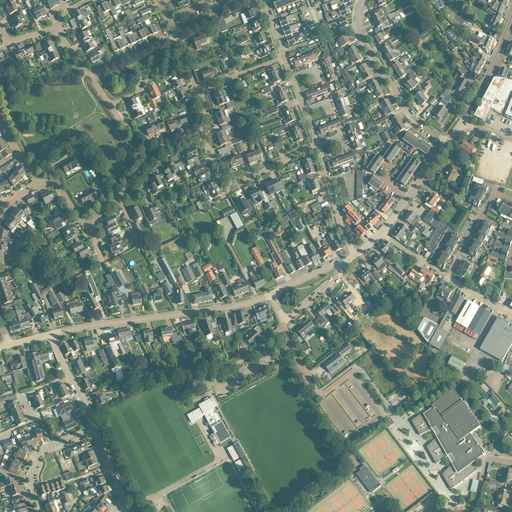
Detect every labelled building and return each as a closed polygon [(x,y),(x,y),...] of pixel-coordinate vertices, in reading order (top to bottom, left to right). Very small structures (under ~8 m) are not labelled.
[(50,10),(55,7),(51,0),(42,0),(44,2),(46,1),(47,2),(46,2),(50,10)] [(121,5),(120,2),(119,0),(112,0),(113,1),(107,3),(111,10),(110,10),(113,17),(117,15),(116,12),(120,10),(118,7),(121,5)] [(132,15),(140,11),(147,7),(145,8),(143,3),(143,2),(142,0),(134,0),(133,1),(136,8),(130,11),(132,15)] [(177,0),(178,1),(177,2),(179,8),(189,4),(187,0),(177,0)] [(282,9),(278,0),(274,2),(273,2),(277,11),(282,9)] [(282,9),(286,7),(283,0),(279,0),(278,0),(282,9)] [(491,0),(486,0),(484,4),(501,16),(505,6),(499,4),(493,1),(491,0)] [(7,10),(15,6),(17,5),(16,3),(14,4),(12,1),(4,5),(7,10)] [(104,14),(110,10),(111,10),(107,3),(107,2),(102,5),(102,6),(96,8),(98,12),(98,13),(100,17),(103,22),(107,20),(104,14)] [(15,6),(7,10),(9,15),(17,11),(15,6)] [(42,17),(38,10),(36,6),(34,7),(36,11),(33,12),(35,15),(37,20),(42,17)] [(43,7),(38,10),(42,17),(47,15),(45,10),(43,7)] [(138,25),(141,24),(141,23),(145,22),(152,18),(149,13),(150,13),(147,7),(140,11),(143,18),(136,21),(138,25)] [(337,18),(341,17),(344,16),(348,14),(345,7),(331,13),(333,18),(337,16),(337,18)] [(373,17),(375,22),(388,16),(384,7),(373,13),(375,16),(373,17)] [(495,15),(496,13),(492,11),(489,9),(487,12),(493,17),(490,25),(493,27),(497,28),(502,18),(495,15)] [(91,15),(90,12),(83,16),(81,10),(72,14),(76,23),(88,17),(91,15)] [(247,12),(247,13),(244,14),(246,20),(250,19),(256,17),(254,10),(247,12)] [(21,12),(20,13),(21,13),(16,15),(17,18),(11,21),(15,28),(22,24),(21,21),(25,19),(21,12)] [(290,22),(296,19),(294,15),(279,20),(282,27),(288,25),(288,24),(291,24),(290,22)] [(388,16),(375,22),(378,28),(380,27),(382,30),(389,27),(393,25),(388,16)] [(76,23),(81,31),(89,27),(87,23),(90,22),(88,17),(76,23)] [(223,18),(216,21),(221,34),(228,31),(223,18)] [(341,28),(348,25),(345,18),(342,20),(331,24),(333,29),(338,27),(339,29),(341,28)] [(232,30),(235,28),(238,27),(235,20),(229,22),(232,30)] [(141,24),(144,30),(147,38),(148,38),(147,37),(152,34),(153,35),(158,33),(155,25),(147,28),(145,22),(141,23),(141,24)] [(252,25),(249,26),(250,29),(251,29),(252,34),(259,32),(258,31),(261,29),(259,22),(252,25)] [(292,34),(294,33),(293,31),(299,29),(297,24),(283,30),(285,37),(292,34)] [(130,28),(131,32),(133,35),(137,43),(136,42),(142,39),(142,40),(147,38),(144,30),(137,33),(134,27),(130,28)] [(105,33),(109,42),(110,42),(115,52),(120,49),(121,50),(126,48),(122,40),(120,36),(114,40),(109,29),(105,31),(106,33),(105,33)] [(451,31),(456,37),(457,38),(459,36),(451,29),(450,30),(451,31)] [(119,32),(120,36),(122,40),(126,48),(126,47),(131,44),(131,45),(137,43),(133,35),(131,32),(125,35),(122,31),(119,32)] [(451,31),(447,34),(456,43),(459,40),(457,38),(456,37),(451,31)] [(82,44),(85,43),(93,39),(91,36),(89,37),(86,32),(78,36),(81,42),(82,44)] [(205,39),(208,38),(205,32),(199,34),(200,38),(193,40),(195,44),(194,44),(195,45),(196,47),(206,43),(205,39)] [(383,38),(388,35),(386,32),(384,33),(381,35),(375,38),(379,44),(385,41),(383,38)] [(299,40),(303,39),(301,34),(286,39),(289,46),(296,44),(296,43),(299,42),(299,40)] [(484,51),(488,52),(493,40),(485,36),(484,39),(472,34),(469,41),(479,46),(480,44),(484,46),(483,47),(486,48),(484,51)] [(257,38),(253,39),(255,42),(257,47),(260,46),(260,44),(261,44),(266,42),(263,35),(259,37),(257,38)] [(339,40),(337,41),(339,45),(341,48),(342,47),(350,43),(346,36),(343,37),(340,39),(339,40)] [(234,44),(235,46),(248,41),(247,38),(237,42),(234,44)] [(82,44),(86,53),(94,48),(97,47),(93,39),(85,43),(82,44)] [(41,57),(44,55),(52,51),(55,49),(51,41),(43,45),(45,51),(43,52),(40,54),(41,57)] [(449,47),(455,52),(459,49),(454,43),(449,47)] [(395,50),(392,44),(388,46),(382,50),(386,56),(392,52),(395,50)] [(29,63),(32,62),(29,56),(34,53),(30,45),(22,49),(23,52),(27,60),(29,63)] [(475,54),(472,58),(473,59),(477,61),(483,65),(486,60),(482,56),(477,51),(475,49),(475,48),(472,46),(474,48),(471,52),(475,54)] [(103,47),(92,52),(94,55),(89,58),(92,64),(100,59),(97,53),(101,52),(104,50),(103,47)] [(350,54),(352,57),(358,54),(355,47),(349,51),(346,53),(347,55),(350,54)] [(255,52),(257,55),(259,54),(261,58),(271,55),(268,48),(258,51),(255,52)] [(22,49),(14,53),(19,64),(25,62),(27,60),(23,52),(22,49)] [(55,49),(52,51),(44,55),(47,60),(49,59),(51,62),(55,60),(59,58),(57,52),(55,49)] [(312,53),(309,54),(311,61),(314,60),(315,60),(319,59),(318,56),(319,56),(320,52),(319,49),(315,50),(316,51),(312,53)] [(324,59),(321,60),(322,64),(323,64),(324,67),(323,68),(331,65),(330,62),(330,61),(332,60),(331,57),(330,58),(328,52),(326,53),(324,54),(323,57),(324,59)] [(392,52),(386,56),(390,62),(394,60),(396,58),(399,56),(398,54),(394,56),(392,52)] [(304,64),(301,56),(301,57),(300,54),(296,55),(297,58),(293,59),(290,60),(292,66),(295,64),(296,67),(301,66),(300,65),(304,64)] [(305,55),(301,56),(304,64),(308,63),(308,62),(311,61),(309,54),(305,55)] [(358,54),(352,57),(354,61),(351,63),(353,65),(356,64),(362,60),(358,54)] [(400,60),(402,63),(409,59),(411,58),(410,55),(408,56),(400,60)] [(467,58),(467,59),(470,63),(474,66),(480,70),(483,65),(477,61),(473,59),(472,58),(471,60),(467,58)] [(470,63),(467,59),(465,63),(467,66),(468,66),(472,69),(470,72),(473,73),(477,76),(480,70),(474,66),(470,63)] [(393,67),(397,73),(403,69),(406,67),(404,63),(401,65),(400,64),(399,63),(393,67)] [(325,72),(327,75),(334,72),(332,69),(333,69),(331,65),(323,68),(325,72)] [(360,68),(363,74),(369,71),(366,65),(360,68)] [(403,69),(397,73),(401,79),(407,75),(406,74),(407,74),(405,72),(410,69),(408,66),(407,67),(406,67),(403,69)] [(201,73),(202,74),(204,80),(214,77),(214,76),(217,75),(215,69),(212,70),(211,68),(207,70),(201,73)] [(408,73),(410,76),(413,74),(418,70),(417,68),(408,73)] [(501,68),(498,76),(503,78),(504,78),(506,79),(510,80),(511,75),(511,72),(509,71),(501,68)] [(266,73),(268,79),(279,75),(276,69),(270,72),(269,70),(265,71),(266,73)] [(456,73),(460,78),(464,75),(460,69),(456,73)] [(372,74),(372,73),(371,70),(369,71),(363,74),(357,77),(359,80),(361,79),(363,82),(360,83),(357,85),(358,88),(366,84),(365,81),(372,77),(371,74),(372,74)] [(334,72),(327,75),(328,78),(327,78),(329,83),(337,80),(336,76),(335,76),(334,72)] [(413,74),(410,76),(408,77),(410,81),(405,86),(410,91),(412,89),(413,90),(417,87),(416,86),(419,83),(415,80),(417,78),(413,74)] [(279,75),(268,79),(270,85),(281,81),(279,75)] [(454,82),(452,84),(461,89),(464,91),(469,83),(462,79),(459,84),(454,82)] [(484,122),(491,108),(506,80),(494,79),(474,117),(484,122)] [(511,81),(510,81),(506,80),(491,108),(495,111),(499,113),(500,113),(501,113),(503,114),(503,115),(505,116),(504,116),(511,119),(511,81)] [(171,84),(173,88),(170,89),(170,90),(162,94),(164,98),(172,94),(180,90),(183,89),(180,81),(171,84)] [(372,93),(375,91),(375,92),(380,89),(376,82),(369,86),(370,88),(369,89),(372,93)] [(425,89),(423,90),(421,93),(420,92),(415,97),(419,102),(418,103),(421,106),(428,100),(423,95),(426,93),(425,92),(426,91),(431,87),(428,84),(423,88),(425,89)] [(447,89),(446,91),(448,94),(451,98),(455,90),(462,94),(464,91),(461,89),(452,84),(449,90),(447,89)] [(325,87),(322,88),(324,95),(327,94),(332,93),(330,89),(329,85),(324,86),(325,87)] [(148,89),(151,96),(153,96),(154,100),(160,97),(157,91),(155,86),(148,89)] [(214,94),(216,100),(225,97),(221,88),(219,89),(220,92),(214,94)] [(318,89),(314,90),(317,98),(321,97),(321,96),(324,95),(322,88),(318,89)] [(180,90),(172,94),(173,97),(176,96),(179,101),(179,102),(181,106),(184,104),(182,101),(182,100),(187,97),(185,92),(183,89),(180,90)] [(277,95),(278,98),(286,95),(284,89),(276,92),(273,93),(274,96),(277,95)] [(380,89),(375,92),(379,98),(384,95),(380,89)] [(317,98),(314,90),(314,91),(311,92),(310,92),(306,93),(309,101),(313,100),(313,99),(316,98),(317,98)] [(336,102),(344,99),(343,99),(342,95),(343,95),(341,91),(333,94),(335,98),(337,101),(336,102)] [(452,99),(451,98),(448,94),(446,91),(440,97),(443,100),(441,103),(443,104),(441,106),(435,115),(440,119),(444,114),(445,114),(448,111),(444,108),(445,106),(446,107),(452,99)] [(286,95),(278,98),(276,99),(277,102),(278,106),(282,105),(281,104),(288,101),(286,95)] [(226,104),(227,107),(235,104),(234,101),(227,103),(225,97),(216,100),(219,106),(226,104)] [(428,102),(431,105),(437,100),(434,97),(428,102)] [(141,103),(138,104),(135,99),(127,103),(131,111),(134,110),(142,106),(141,103)] [(338,106),(339,109),(346,106),(345,103),(344,99),(336,102),(338,106)] [(382,103),(385,110),(391,106),(388,100),(383,103),(382,103)] [(235,104),(227,107),(228,110),(234,107),(236,113),(238,112),(235,104)] [(143,116),(145,114),(142,106),(134,110),(131,111),(134,120),(143,116)] [(348,110),(346,106),(339,109),(341,112),(340,112),(342,117),(350,114),(348,110)] [(391,106),(385,110),(383,111),(382,111),(385,117),(381,120),(375,123),(376,126),(382,122),(383,123),(389,119),(387,117),(395,112),(391,106)] [(282,116),(283,119),(293,115),(291,108),(284,111),(281,113),(282,116)] [(161,120),(157,122),(153,114),(155,113),(154,111),(148,113),(152,121),(155,129),(157,133),(165,129),(161,120)] [(215,114),(217,120),(226,117),(224,111),(215,114)] [(176,114),(173,115),(178,125),(179,128),(188,124),(184,116),(180,117),(179,114),(177,115),(176,114)] [(171,116),(172,117),(166,120),(171,132),(179,128),(178,125),(173,115),(171,116)] [(293,115),(283,119),(284,122),(285,124),(288,123),(296,121),(293,115)] [(224,128),(226,127),(237,123),(236,120),(228,123),(226,117),(217,120),(220,126),(223,125),(224,128)] [(394,123),(396,127),(402,123),(398,117),(392,120),(389,122),(391,125),(394,123)] [(337,121),(334,122),(337,129),(340,128),(344,127),(344,126),(348,125),(347,122),(343,123),(342,121),(342,119),(337,120),(337,121)] [(157,133),(155,129),(152,121),(149,122),(150,125),(144,128),(148,136),(154,134),(157,133)] [(330,132),(327,124),(326,122),(320,124),(322,126),(319,127),(322,135),(326,133),(329,132),(330,132)] [(331,123),(327,124),(330,132),(334,131),(333,130),(337,129),(334,122),(331,123)] [(232,129),(235,134),(240,132),(237,123),(226,127),(227,131),(232,129)] [(406,130),(402,123),(396,127),(397,129),(394,131),(396,135),(406,130)] [(349,136),(356,133),(360,131),(357,124),(346,128),(348,132),(349,135),(349,136)] [(292,134),(294,137),(301,134),(298,128),(294,130),(291,131),(288,132),(289,135),(292,134)] [(274,133),(269,135),(270,138),(280,134),(280,135),(287,133),(286,129),(274,133)] [(216,134),(218,140),(227,137),(224,131),(216,134)] [(351,140),(352,143),(363,139),(362,137),(360,138),(359,136),(362,135),(361,131),(360,131),(356,133),(349,136),(350,140),(351,140)] [(235,144),(238,143),(241,142),(243,141),(240,132),(235,134),(237,140),(233,142),(234,145),(235,144)] [(382,135),(386,143),(392,140),(387,132),(382,135)] [(413,136),(408,133),(403,140),(408,143),(413,136)] [(294,137),(290,138),(291,141),(292,144),(303,140),(301,134),(294,137)] [(413,136),(408,143),(412,147),(417,140),(413,136)] [(227,137),(218,140),(221,146),(229,143),(227,137)] [(363,139),(352,143),(353,146),(354,151),(362,148),(361,144),(364,143),(363,139)] [(96,152),(91,145),(94,143),(92,140),(86,144),(92,154),(96,152)] [(417,150),(418,149),(417,148),(422,143),(417,140),(412,147),(417,150)] [(422,141),(422,143),(417,148),(418,149),(422,152),(427,145),(422,141)] [(459,146),(473,156),(477,150),(463,141),(459,146)] [(274,144),(275,146),(277,151),(283,149),(280,142),(274,144)] [(390,149),(397,154),(400,150),(399,149),(393,145),(390,149)] [(432,148),(427,145),(422,152),(427,155),(432,148)] [(10,151),(8,148),(7,149),(1,153),(4,159),(12,154),(10,151)] [(184,157),(186,160),(195,156),(197,155),(194,149),(186,153),(187,156),(184,157)] [(390,149),(387,154),(394,159),(397,154),(390,149)] [(258,152),(252,154),(255,162),(261,160),(258,152)] [(350,155),(347,156),(349,163),(351,167),(355,166),(353,162),(361,159),(359,154),(355,156),(354,153),(350,154),(350,155)] [(255,162),(252,154),(246,156),(249,165),(255,162)] [(383,158),(390,163),(394,159),(387,154),(383,158)] [(189,166),(190,169),(200,164),(198,160),(197,160),(195,156),(186,160),(187,162),(189,166)] [(240,156),(234,158),(237,166),(243,164),(240,156)] [(343,157),(339,158),(342,166),(346,165),(346,164),(349,163),(347,156),(343,157)] [(381,165),(384,161),(377,156),(374,160),(381,165)] [(237,166),(234,158),(228,160),(231,168),(237,166)] [(332,162),(329,163),(331,169),(334,168),(334,169),(335,171),(340,169),(342,174),(345,173),(343,169),(342,166),(339,158),(339,159),(336,160),(331,161),(332,162)] [(414,158),(413,159),(410,163),(417,168),(421,163),(414,158)] [(73,159),(61,165),(65,173),(77,167),(73,159)] [(302,170),(303,170),(312,167),(310,160),(304,162),(304,160),(298,162),(294,163),(287,166),(289,171),(293,170),(292,167),(297,166),(299,167),(300,170),(302,170)] [(371,165),(378,170),(381,165),(374,160),(371,165)] [(465,160),(463,163),(474,170),(475,166),(471,164),(471,163),(465,160)] [(177,171),(179,169),(176,162),(172,164),(172,165),(167,167),(169,170),(173,178),(179,176),(178,173),(177,171)] [(414,172),(417,168),(410,163),(407,167),(414,172)] [(196,177),(199,176),(198,175),(204,173),(204,172),(201,167),(200,164),(190,169),(188,170),(189,172),(192,172),(193,171),(196,177)] [(14,170),(16,173),(20,177),(23,175),(22,174),(25,172),(22,168),(23,167),(21,165),(20,166),(14,170)] [(374,174),(378,170),(371,165),(367,169),(374,174)] [(444,178),(452,183),(459,170),(452,166),(448,174),(446,173),(444,178)] [(312,167),(303,170),(304,174),(302,174),(302,175),(298,176),(300,182),(307,180),(306,176),(314,173),(312,167)] [(411,177),(414,172),(407,167),(404,172),(411,177)] [(163,180),(167,179),(169,185),(175,182),(173,178),(169,170),(163,173),(160,174),(163,180)] [(198,175),(199,176),(201,181),(200,181),(201,184),(206,182),(207,182),(212,179),(210,175),(209,176),(207,171),(204,172),(204,173),(198,175)] [(404,172),(401,176),(408,181),(411,177),(404,172)] [(16,173),(12,176),(18,183),(22,180),(20,177),(16,173)] [(162,183),(164,182),(163,180),(160,174),(156,176),(157,177),(152,180),(155,184),(157,188),(163,186),(162,183)] [(12,176),(7,180),(13,186),(14,187),(18,183),(12,176)] [(398,181),(405,186),(408,181),(401,176),(398,181)] [(374,188),(379,181),(375,178),(374,177),(369,185),(374,188)] [(91,183),(93,187),(103,181),(102,178),(91,183)] [(7,180),(5,180),(5,182),(2,183),(4,192),(10,191),(9,189),(13,186),(7,180)] [(275,180),(270,183),(275,193),(276,194),(281,191),(275,180)] [(210,182),(201,186),(206,195),(217,190),(216,187),(217,187),(215,181),(211,183),(210,182)] [(309,183),(312,192),(319,189),(317,181),(309,183)] [(379,181),(374,188),(378,191),(383,184),(379,181)] [(270,183),(265,186),(270,196),(275,193),(270,183)] [(149,187),(146,189),(149,194),(152,193),(153,195),(155,195),(157,194),(156,194),(159,193),(157,188),(155,184),(149,187)] [(479,185),(477,191),(478,191),(485,195),(486,193),(486,194),(488,187),(479,185)] [(79,197),(83,205),(98,197),(93,189),(79,197)] [(217,190),(206,195),(204,196),(205,199),(209,198),(211,201),(214,199),(215,202),(220,199),(219,196),(222,195),(219,189),(217,190)] [(261,196),(262,196),(258,189),(249,194),(253,202),(257,200),(259,203),(264,201),(261,196)] [(41,197),(45,204),(54,199),(50,192),(47,194),(45,191),(40,194),(42,197),(41,197)] [(478,191),(474,197),(481,201),(483,197),(485,195),(478,191)] [(427,202),(425,205),(431,210),(430,211),(436,216),(439,212),(439,211),(436,209),(440,204),(441,205),(444,200),(439,197),(438,198),(437,197),(432,194),(429,199),(428,198),(426,201),(427,202)] [(26,199),(28,204),(35,200),(33,196),(26,199)] [(386,201),(384,203),(389,207),(394,201),(390,198),(387,196),(385,200),(386,201)] [(478,207),(481,201),(474,197),(471,203),(478,207)] [(249,211),(253,209),(249,201),(245,203),(244,200),(236,204),(241,213),(249,210),(249,211)] [(367,202),(374,209),(376,207),(369,200),(367,202)] [(389,207),(384,203),(382,206),(381,205),(378,209),(381,211),(385,214),(389,207)] [(496,210),(498,211),(502,213),(506,206),(500,203),(498,206),(496,210)] [(22,208),(20,210),(25,215),(24,215),(26,216),(31,211),(24,205),(22,207),(22,208)] [(319,206),(312,210),(315,214),(323,210),(320,205),(319,206)] [(349,205),(342,211),(345,213),(343,214),(346,217),(352,210),(353,211),(355,208),(352,205),(351,207),(349,205)] [(506,206),(502,213),(508,217),(511,210),(506,206)] [(233,207),(222,213),(224,217),(235,212),(233,207)] [(18,208),(14,212),(21,219),(24,215),(25,215),(20,210),(18,208)] [(130,211),(135,221),(142,218),(138,208),(130,211)] [(153,209),(146,213),(148,218),(147,219),(150,226),(152,225),(152,226),(156,223),(154,220),(158,218),(156,214),(153,209)] [(292,220),(299,217),(296,210),(289,213),(292,220)] [(348,219),(345,221),(348,224),(357,215),(358,214),(356,211),(354,212),(353,211),(352,210),(346,217),(348,219)] [(10,217),(11,218),(17,223),(21,219),(14,212),(10,217)] [(238,230),(245,226),(238,212),(231,215),(238,230)] [(413,227),(421,233),(422,234),(426,230),(419,224),(421,221),(420,218),(417,215),(416,216),(410,212),(404,220),(413,227)] [(435,244),(431,252),(434,254),(443,238),(444,235),(449,227),(430,212),(431,213),(425,221),(436,230),(432,234),(433,235),(430,240),(435,244)] [(370,218),(368,220),(374,226),(379,220),(376,216),(373,213),(369,217),(370,218)] [(357,215),(348,224),(350,226),(353,223),(355,226),(357,223),(361,220),(359,217),(361,216),(358,214),(357,215)] [(57,231),(63,228),(61,224),(65,222),(61,215),(51,220),(57,231)] [(106,221),(108,227),(115,224),(117,223),(114,217),(112,218),(111,215),(105,218),(106,221)] [(221,225),(233,220),(231,215),(219,221),(221,225)] [(8,222),(15,228),(18,224),(17,223),(11,218),(8,222)] [(300,230),(305,228),(300,218),(295,220),(300,230)] [(374,226),(368,220),(366,222),(365,221),(362,224),(368,231),(374,226)] [(27,225),(33,230),(37,225),(31,221),(27,225)] [(485,221),(482,227),(490,231),(493,225),(485,221)] [(4,226),(9,231),(11,232),(13,234),(14,232),(13,231),(15,228),(8,222),(4,226)] [(63,228),(67,236),(75,232),(76,232),(73,226),(72,226),(71,223),(65,226),(63,228)] [(357,223),(355,226),(357,229),(355,231),(361,238),(366,233),(357,223)] [(107,233),(109,237),(121,232),(119,228),(117,229),(115,224),(108,227),(106,228),(108,233),(107,233)] [(140,231),(141,231),(137,224),(134,226),(137,233),(139,236),(142,235),(140,231)] [(401,224),(396,230),(406,238),(407,237),(404,236),(405,234),(412,239),(416,233),(419,235),(421,233),(413,227),(410,231),(401,224)] [(309,232),(313,240),(315,239),(310,231),(307,225),(306,226),(309,231),(309,232)] [(0,230),(0,236),(6,239),(6,238),(8,233),(7,233),(9,231),(4,226),(0,231),(0,230)] [(487,236),(490,231),(482,227),(479,232),(487,236)] [(453,234),(450,239),(458,243),(461,238),(456,235),(458,232),(456,231),(450,228),(448,231),(453,234)] [(502,239),(511,242),(511,240),(511,230),(505,228),(504,234),(498,232),(497,237),(502,239)] [(275,233),(277,238),(286,234),(283,229),(275,233)] [(406,238),(396,230),(392,236),(405,245),(407,242),(404,240),(406,238)] [(75,236),(76,235),(75,232),(67,236),(65,237),(67,243),(65,244),(67,248),(68,247),(79,241),(76,237),(75,236)] [(121,232),(109,237),(110,240),(113,246),(118,243),(122,241),(119,237),(123,235),(121,232)] [(269,236),(267,232),(263,234),(276,256),(280,265),(284,263),(279,255),(269,236)] [(480,239),(484,241),(487,236),(479,232),(477,237),(476,238),(480,240),(480,239)] [(327,238),(328,241),(331,245),(335,252),(340,249),(337,242),(334,243),(331,235),(330,235),(329,233),(326,235),(327,238)] [(22,234),(21,234),(17,237),(19,239),(22,242),(24,240),(26,238),(22,234)] [(0,242),(3,243),(8,245),(8,244),(10,240),(9,240),(9,239),(6,238),(6,239),(0,236),(0,242)] [(313,240),(315,244),(323,258),(328,255),(332,253),(325,241),(322,243),(323,244),(322,245),(323,247),(321,248),(318,242),(319,242),(317,238),(313,240)] [(480,240),(476,238),(473,243),(480,247),(483,242),(484,241),(480,239),(480,240)] [(455,248),(458,243),(450,239),(447,244),(455,248)] [(499,249),(509,252),(511,242),(502,239),(500,244),(495,242),(494,247),(499,249)] [(425,248),(431,252),(435,244),(430,240),(425,248)] [(72,249),(75,254),(78,252),(83,249),(80,243),(80,244),(79,241),(68,247),(69,250),(72,249)] [(385,254),(387,256),(388,256),(392,252),(393,254),(396,251),(387,242),(380,249),(385,254)] [(122,252),(123,252),(122,249),(121,249),(118,243),(113,246),(109,248),(108,248),(110,253),(112,257),(117,255),(119,254),(122,252)] [(480,247),(473,243),(470,249),(478,253),(480,247)] [(448,251),(452,253),(455,248),(447,244),(445,249),(444,250),(448,252),(448,251)] [(309,256),(305,249),(304,248),(305,247),(304,247),(303,246),(302,245),(301,246),(299,247),(298,248),(297,249),(303,260),(304,262),(306,266),(312,263),(308,257),(309,257),(309,256)] [(313,245),(305,249),(309,256),(309,257),(313,263),(320,259),(313,245)] [(83,249),(78,252),(81,257),(78,259),(80,262),(92,256),(87,247),(83,249)] [(250,250),(259,266),(265,262),(256,247),(250,250)] [(299,257),(293,247),(288,250),(296,263),(294,264),(298,271),(304,267),(302,263),(301,260),(299,261),(297,258),(299,257)] [(470,249),(467,254),(475,258),(478,253),(470,249)] [(497,254),(492,252),(491,255),(491,257),(493,258),(498,259),(505,262),(509,252),(499,249),(497,254)] [(448,252),(444,250),(441,255),(448,260),(451,254),(452,253),(448,251),(448,252)] [(185,254),(188,260),(194,257),(191,251),(185,254)] [(279,255),(290,275),(296,272),(285,252),(279,255)] [(438,261),(446,265),(448,260),(441,255),(438,261)] [(372,263),(376,267),(378,269),(380,272),(387,265),(384,263),(384,262),(379,257),(372,263)] [(173,273),(165,259),(160,261),(168,276),(173,285),(178,282),(173,273)] [(438,261),(435,266),(443,270),(444,268),(445,268),(447,265),(446,265),(438,261)] [(462,261),(456,272),(464,276),(470,265),(462,261)] [(209,264),(202,268),(205,273),(212,268),(209,264)] [(270,266),(268,266),(272,273),(274,276),(276,280),(283,277),(281,272),(280,269),(277,271),(274,264),(270,266)] [(486,267),(485,267),(481,273),(475,284),(482,288),(484,283),(486,280),(487,277),(488,277),(492,271),(491,270),(493,267),(488,264),(486,267)] [(153,268),(161,281),(165,279),(158,265),(153,268)] [(394,269),(401,276),(405,272),(398,265),(394,269)] [(196,279),(189,267),(182,270),(188,283),(196,279)] [(254,284),(256,289),(265,285),(262,277),(262,278),(256,267),(251,270),(254,275),(251,277),(253,281),(254,284)] [(195,271),(199,278),(204,275),(200,268),(195,271)] [(362,278),(364,281),(368,277),(374,283),(376,281),(370,273),(366,269),(359,274),(362,278)] [(423,269),(420,274),(412,269),(407,277),(413,280),(415,277),(420,280),(420,281),(423,283),(429,272),(423,269)] [(394,270),(393,272),(404,283),(406,281),(394,270)] [(372,274),(378,281),(382,278),(376,271),(372,274)] [(206,275),(210,282),(216,279),(212,272),(206,275)] [(427,285),(429,285),(435,276),(429,272),(423,283),(419,288),(422,290),(425,284),(427,285)] [(0,278),(0,279),(0,285),(6,283),(5,278),(8,277),(7,273),(0,275),(0,278)] [(118,273),(112,276),(118,287),(119,289),(125,285),(118,273)] [(177,278),(181,287),(185,285),(181,276),(181,277),(179,274),(176,276),(177,278)] [(238,282),(239,286),(238,286),(238,287),(232,289),(235,297),(242,294),(248,292),(247,287),(245,284),(242,280),(238,282)] [(372,285),(382,298),(387,294),(377,281),(372,285)] [(215,289),(218,295),(220,299),(227,296),(221,283),(215,286),(216,289),(215,289)] [(93,294),(85,298),(87,301),(92,311),(99,308),(96,303),(94,299),(92,295),(94,294),(96,298),(99,296),(95,285),(91,287),(94,293),(93,294)] [(141,287),(142,289),(146,296),(150,294),(146,287),(145,287),(144,285),(141,287)] [(163,288),(167,295),(172,293),(168,285),(164,287),(163,288)] [(451,305),(456,296),(452,293),(453,291),(443,285),(440,289),(437,294),(447,300),(446,301),(447,303),(451,305)] [(112,307),(118,306),(115,297),(123,295),(121,291),(120,291),(118,287),(112,289),(114,294),(105,296),(109,309),(111,308),(112,308),(112,307)] [(162,288),(151,290),(152,295),(153,295),(153,298),(154,302),(162,301),(161,296),(161,293),(163,293),(162,288)] [(204,289),(205,293),(207,302),(213,301),(211,288),(204,289)] [(176,290),(177,296),(175,297),(176,301),(177,301),(177,305),(184,304),(184,299),(183,295),(183,296),(182,289),(176,290)] [(35,294),(38,301),(43,299),(39,292),(35,294)] [(53,292),(48,294),(50,298),(49,298),(53,306),(55,305),(56,307),(51,309),(52,312),(53,315),(54,320),(63,317),(62,313),(63,313),(62,309),(53,292)] [(56,296),(60,304),(66,300),(62,292),(56,296)] [(137,293),(131,294),(132,299),(132,301),(133,305),(142,304),(141,299),(141,298),(140,293),(137,293)] [(207,302),(205,293),(192,295),(194,305),(207,302)] [(341,300),(346,306),(355,299),(350,293),(341,300)] [(451,305),(429,345),(440,351),(449,335),(440,330),(450,312),(456,315),(462,304),(465,299),(460,296),(460,297),(457,295),(456,296),(451,305)] [(2,300),(4,305),(8,303),(13,302),(11,297),(2,300)] [(66,304),(67,309),(69,308),(71,314),(78,312),(78,313),(83,312),(80,303),(78,303),(77,301),(66,304)] [(482,310),(480,308),(468,301),(454,327),(474,339),(477,334),(479,336),(491,314),(483,309),(482,310)] [(328,304),(322,308),(326,313),(329,310),(334,315),(335,317),(339,315),(337,312),(337,313),(332,307),(331,308),(328,304)] [(36,307),(32,309),(38,320),(40,319),(42,323),(48,321),(46,314),(45,311),(39,313),(36,307)] [(253,317),(254,319),(257,324),(260,323),(258,320),(265,317),(267,321),(272,318),(266,307),(255,312),(254,311),(256,316),(253,317)] [(320,327),(324,323),(326,325),(329,322),(323,315),(326,313),(322,308),(317,312),(318,313),(316,315),(319,319),(315,322),(320,327)] [(20,310),(16,312),(22,330),(30,327),(29,324),(30,324),(33,323),(32,320),(31,320),(30,317),(29,314),(24,315),(22,316),(20,310)] [(345,313),(350,319),(354,316),(349,310),(345,313)] [(22,330),(16,312),(12,313),(13,319),(12,319),(8,320),(10,325),(11,324),(14,333),(22,330)] [(246,327),(252,326),(250,321),(249,322),(247,315),(244,316),(244,313),(237,314),(239,325),(243,324),(243,325),(245,324),(246,327)] [(417,330),(428,345),(439,325),(424,317),(417,330)] [(502,362),(511,344),(511,325),(498,318),(480,349),(502,362)] [(301,336),(302,337),(315,326),(314,325),(310,321),(310,320),(309,319),(296,330),(297,331),(301,336)] [(223,321),(223,324),(219,325),(221,333),(224,332),(225,333),(232,332),(232,333),(236,333),(234,327),(231,327),(229,320),(227,321),(226,320),(224,320),(223,321)] [(182,325),(183,330),(185,336),(189,334),(188,330),(195,328),(193,321),(182,325)] [(210,322),(202,324),(203,329),(202,330),(203,334),(204,333),(206,337),(212,335),(213,339),(215,338),(216,342),(221,341),(217,328),(213,330),(210,322)] [(352,323),(347,326),(351,331),(356,327),(352,323)] [(246,338),(244,339),(251,346),(260,337),(259,336),(263,332),(257,326),(253,330),(254,331),(251,333),(250,333),(248,335),(248,336),(247,337),(246,338)] [(163,338),(172,337),(175,343),(179,341),(177,338),(175,333),(172,334),(171,328),(161,329),(162,334),(161,334),(161,335),(162,335),(163,338)] [(119,336),(119,339),(122,344),(121,344),(123,348),(128,346),(124,337),(131,336),(130,329),(118,331),(119,336)] [(152,333),(151,330),(147,330),(147,332),(143,333),(143,334),(144,337),(145,344),(152,343),(153,342),(153,341),(152,338),(151,334),(152,333)] [(380,330),(373,337),(383,348),(390,341),(380,330)] [(110,345),(110,346),(113,352),(119,350),(122,355),(126,353),(124,351),(123,348),(121,344),(120,341),(117,342),(115,335),(112,336),(111,335),(108,336),(108,337),(110,345)] [(95,347),(98,346),(96,339),(93,339),(84,341),(82,342),(83,345),(85,344),(86,351),(90,350),(91,352),(95,351),(95,347)] [(71,353),(72,357),(73,357),(76,355),(75,352),(80,350),(76,341),(71,344),(73,350),(70,351),(71,353)] [(302,345),(306,352),(311,349),(310,349),(306,342),(302,345)] [(65,355),(71,353),(70,351),(68,344),(62,347),(65,355)] [(347,344),(341,349),(344,353),(350,349),(347,344)] [(367,345),(348,360),(352,364),(370,350),(367,345)] [(113,352),(110,346),(103,349),(111,370),(119,367),(113,352)] [(99,351),(103,363),(107,361),(103,350),(99,351)] [(28,356),(36,383),(45,380),(57,375),(55,369),(49,372),(50,374),(44,376),(43,374),(40,364),(50,361),(49,358),(49,357),(47,351),(38,354),(38,353),(28,356)] [(337,356),(325,365),(330,372),(344,362),(341,358),(338,354),(337,356)] [(447,365),(460,373),(466,363),(453,355),(447,365)] [(10,364),(11,369),(12,371),(19,370),(19,371),(27,368),(25,362),(23,357),(16,359),(17,362),(10,364)] [(84,373),(85,377),(92,374),(90,370),(85,372),(80,359),(72,362),(78,376),(84,373)] [(0,363),(0,374),(2,382),(5,381),(6,384),(10,383),(12,383),(11,379),(10,374),(4,375),(1,363),(0,363)] [(92,374),(85,377),(86,379),(81,382),(85,391),(91,388),(87,381),(94,378),(92,374)] [(58,388),(55,389),(57,395),(67,391),(64,385),(63,386),(62,383),(56,385),(58,388)] [(454,390),(423,413),(412,421),(420,435),(437,427),(440,434),(427,448),(437,464),(452,454),(456,461),(442,475),(451,490),(477,471),(478,470),(473,464),(471,462),(482,454),(483,456),(485,454),(479,445),(477,446),(469,435),(471,434),(480,427),(475,419),(479,416),(477,414),(461,391),(457,394),(456,394),(454,390)] [(57,395),(59,400),(53,402),(54,406),(55,405),(62,403),(62,402),(61,399),(62,399),(69,396),(67,391),(57,395)] [(96,402),(98,406),(108,403),(106,398),(104,399),(102,394),(92,398),(94,403),(96,402)] [(0,405),(12,402),(17,401),(16,395),(11,396),(0,398),(0,405)] [(484,404),(487,401),(493,409),(494,409),(497,413),(502,410),(497,405),(501,403),(494,395),(490,398),(488,396),(485,399),(485,398),(482,401),(484,404)] [(33,399),(35,404),(42,401),(39,396),(33,399)] [(208,398),(204,400),(205,402),(198,406),(200,408),(187,415),(191,423),(204,416),(208,422),(209,425),(220,444),(230,439),(214,408),(217,407),(212,398),(209,400),(208,398)] [(42,401),(35,404),(37,409),(44,407),(42,401)] [(9,405),(11,410),(18,408),(16,402),(9,405)] [(70,403),(63,405),(62,403),(55,405),(56,408),(59,417),(61,416),(66,414),(67,415),(73,412),(72,411),(73,411),(70,403)] [(11,410),(13,416),(20,413),(18,408),(11,410)] [(66,414),(61,416),(64,423),(63,423),(67,431),(81,425),(78,417),(75,418),(73,412),(67,415),(66,414)] [(13,416),(15,421),(23,418),(22,418),(20,413),(13,416)] [(23,418),(15,421),(16,421),(18,426),(25,423),(23,418)] [(496,418),(492,421),(501,431),(504,436),(505,435),(508,433),(504,429),(504,428),(496,418)] [(22,431),(21,429),(19,430),(21,435),(20,435),(22,440),(20,441),(23,449),(25,450),(26,448),(26,447),(28,446),(25,439),(22,431)] [(43,438),(40,431),(35,433),(35,435),(39,442),(41,441),(40,439),(43,438)] [(39,442),(35,435),(30,437),(34,447),(37,446),(36,443),(39,442)] [(2,442),(4,448),(13,445),(16,446),(14,436),(12,440),(2,442)] [(30,437),(25,439),(28,446),(28,447),(31,446),(32,448),(34,447),(30,437)] [(227,449),(234,461),(240,458),(241,459),(235,463),(241,476),(248,472),(252,470),(253,472),(254,471),(237,440),(236,441),(237,443),(235,444),(231,447),(227,449)] [(70,458),(84,452),(89,450),(86,443),(67,451),(69,455),(70,458)] [(83,455),(86,461),(95,457),(93,451),(90,453),(89,450),(84,452),(85,455),(83,455)] [(95,457),(86,461),(86,463),(88,468),(90,467),(91,470),(96,468),(95,465),(98,464),(95,457)] [(381,486),(366,467),(365,465),(359,469),(361,471),(356,474),(360,479),(362,478),(373,492),(381,486)] [(505,473),(504,477),(511,478),(511,470),(503,469),(503,473),(505,473)] [(64,474),(67,482),(74,479),(71,472),(64,474)] [(14,482),(13,479),(11,480),(10,478),(2,475),(5,476),(6,481),(6,483),(0,484),(0,488),(1,488),(7,487),(7,486),(17,484),(16,481),(14,482)] [(95,484),(96,487),(100,485),(106,483),(103,477),(98,479),(97,476),(90,479),(92,482),(93,482),(93,483),(94,484),(95,484)] [(511,484),(511,478),(504,477),(503,480),(501,480),(500,483),(511,486),(511,484)] [(98,497),(101,499),(107,497),(105,494),(110,492),(107,486),(102,488),(100,485),(96,487),(94,488),(96,493),(96,494),(97,495),(98,497)] [(20,488),(11,491),(12,497),(20,495),(19,492),(21,491),(20,488)] [(495,507),(502,508),(502,505),(507,506),(509,497),(508,497),(509,492),(499,490),(495,507)] [(64,504),(69,503),(70,502),(68,496),(62,498),(62,500),(64,504)] [(107,497),(101,499),(98,497),(96,499),(95,499),(89,506),(90,507),(94,510),(96,508),(100,511),(105,507),(101,504),(107,497)] [(58,507),(56,502),(53,503),(48,505),(43,506),(44,508),(46,508),(47,510),(55,508),(58,507)]
